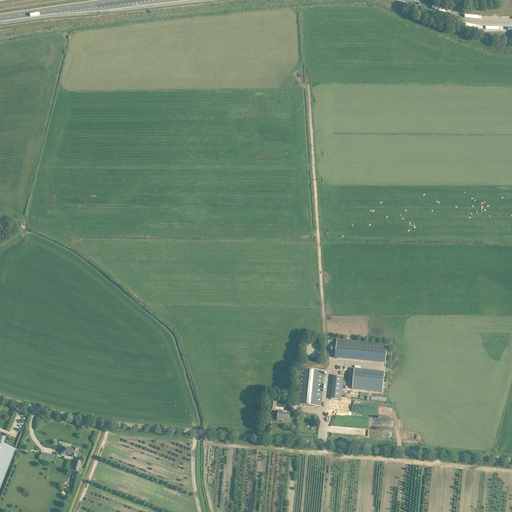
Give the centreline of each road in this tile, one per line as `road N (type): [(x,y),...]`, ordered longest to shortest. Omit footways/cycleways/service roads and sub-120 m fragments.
road 1 (unclassified): [(0,396),(101,422),(511,460)]
road 2 (track): [(324,412),(308,86)]
road 3 (motorway): [(0,17),(126,0)]
